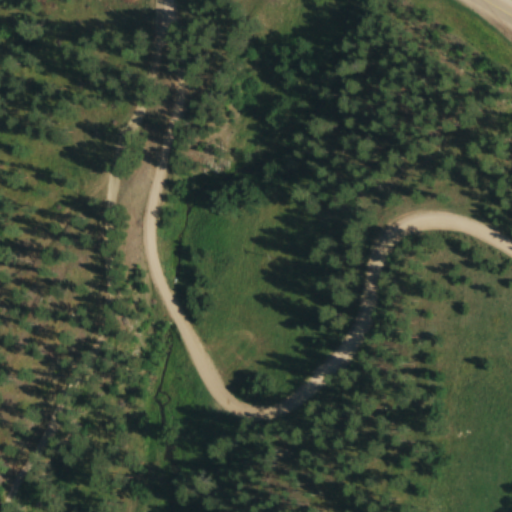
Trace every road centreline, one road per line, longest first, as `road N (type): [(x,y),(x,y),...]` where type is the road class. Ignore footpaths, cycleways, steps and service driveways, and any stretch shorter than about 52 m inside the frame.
road 1 (residential): [(511,259),(445,229),(417,229),(389,244),(366,313),(316,390),(288,413),(262,420),(234,414),(213,393),(152,275),(146,228),(179,96),(165,0)]
road 2 (track): [(10,511),(96,345),(116,165),(166,3)]
